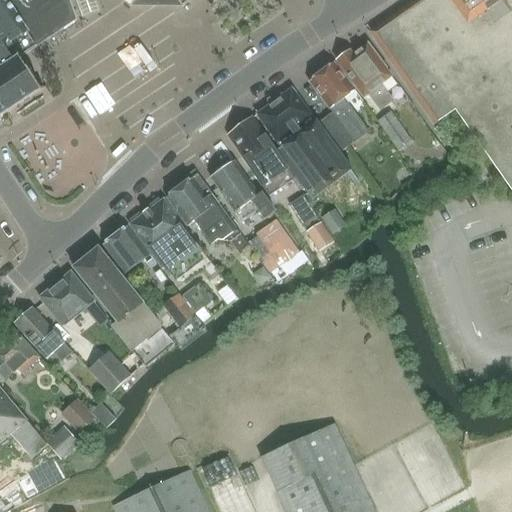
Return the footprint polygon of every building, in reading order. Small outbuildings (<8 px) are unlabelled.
[(27,33),(5,0),(0,0),(0,118),(46,88),(45,87),(43,88),(41,89),(20,58),(23,56),(27,59),(32,48),(29,47),(29,42),(28,38),(26,34),(27,33)] [(5,0),(27,33),(37,48),(78,21),(70,0),(5,0)] [(77,0),(83,17),(91,15),(99,13),(93,0),(77,0)] [(383,40),(383,42),(383,45),(383,47),(385,51),(387,54),(436,125),(455,111),(511,192),(511,0),(425,0),(409,11),(410,11),(393,23),(392,24),(389,26),(386,30),(385,31),(384,34),(384,36),(383,38),(383,40)] [(368,44),(349,57),(347,54),(337,61),(364,98),(368,95),(380,112),(394,101),(390,96),(382,85),(392,77),(386,69),(368,44)] [(334,63),(309,82),(332,113),(354,142),(368,132),(344,99),(355,91),(334,63)] [(340,154),(354,143),(354,142),(332,113),(318,124),(292,89),(257,115),(281,148),(277,151),(296,179),(312,201),(313,200),(308,193),(347,165),(351,172),(352,171),(340,154)] [(399,151),(412,142),(391,112),(378,122),(399,151)] [(254,118),(228,137),(270,197),(296,179),(277,151),(254,118)] [(218,174),(212,178),(242,222),(260,210),(266,219),(275,213),(263,194),(259,197),(236,163),(237,163),(236,161),(233,164),(231,161),(217,172),(218,174)] [(166,198),(179,215),(188,227),(195,222),(204,234),(211,245),(218,241),(231,243),(240,255),(250,247),(227,217),(228,217),(219,204),(197,174),(179,188),(166,198)] [(304,196),(289,206),(304,229),(319,219),(304,196)] [(198,244),(164,200),(130,226),(164,270),(198,244)] [(335,211),(323,218),(333,234),(345,227),(335,211)] [(256,234),(258,237),(279,268),(299,254),(276,221),(256,234)] [(320,252),(334,243),(321,223),(307,232),(320,252)] [(127,227),(104,245),(125,274),(144,260),(151,268),(155,265),(127,227)] [(99,248),(74,269),(75,271),(76,270),(119,324),(115,327),(114,327),(113,328),(132,351),(161,327),(143,305),(143,304),(100,250),(99,248)] [(39,298),(42,301),(62,326),(77,314),(78,316),(95,302),(71,272),(39,298)] [(183,296),(196,314),(213,301),(199,283),(183,296)] [(196,317),(175,294),(162,306),(180,327),(169,337),(179,348),(204,327),(203,325),(196,317)] [(15,325),(16,326),(46,360),(64,344),(33,309),(26,315),(24,315),(20,319),(19,321),(15,325)] [(0,341),(0,378),(2,376),(6,381),(17,370),(24,377),(29,373),(27,370),(40,358),(13,329),(0,341)] [(111,394),(130,377),(109,353),(89,371),(111,394)] [(48,446),(45,443),(0,388),(0,443),(11,434),(32,459),(48,446)] [(77,399),(61,415),(80,434),(96,418),(77,399)] [(285,511),(374,511),(334,425),(261,459),(285,511)] [(64,427),(45,443),(48,446),(61,461),(80,445),(64,427)] [(116,511),(208,511),(189,471),(114,506),(116,511)]
